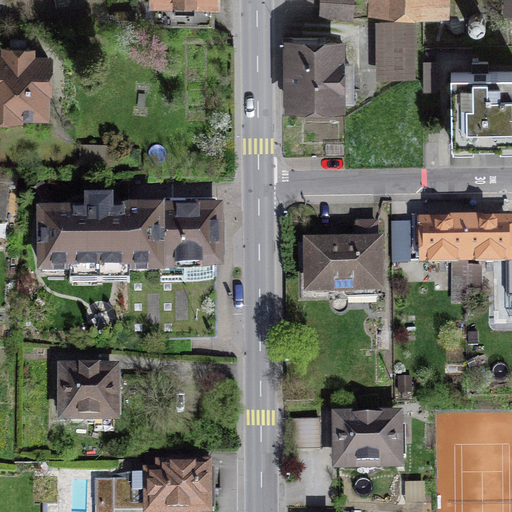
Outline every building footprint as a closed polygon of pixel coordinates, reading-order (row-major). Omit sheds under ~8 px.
[(155,0),(156,24),(213,24),(213,0),(155,0)] [(320,0),(320,15),(352,17),(352,0),(320,0)] [(431,0),(378,0),(378,8),(431,10),(431,0)] [(115,12),(115,25),(127,24),(127,12),(115,12)] [(414,69),(413,21),(381,21),(381,69),(414,69)] [(292,38),(293,102),(352,101),(352,69),(342,69),(342,61),(336,61),(336,42),(325,42),(325,38),(292,38)] [(18,110),(44,110),(44,85),(47,85),(48,58),(29,57),(29,48),(6,47),(6,56),(0,56),(0,113),(18,113),(18,110)] [(434,61),(424,61),(424,90),(435,90),(434,61)] [(511,71),(451,72),(452,142),(511,141),(511,71)] [(159,264),(158,214),(128,215),(127,185),(88,186),(88,215),(42,216),(43,271),(46,271),(46,339),(211,337),(210,275),(214,275),(214,264),(159,264)] [(41,187),(29,193),(35,205),(47,199),(41,187)] [(159,264),(214,264),(218,264),(217,211),(158,212),(158,214),(159,264)] [(394,261),(412,261),(411,221),(393,222),(394,261)] [(466,223),(466,260),(509,259),(509,243),(511,242),(511,222),(509,222),(466,223)] [(424,245),(424,261),(466,260),(466,223),(417,224),(418,245),(424,245)] [(310,268),(310,289),(377,288),(377,224),(358,224),(358,246),(300,246),(301,268),(310,268)] [(78,372),(63,372),(63,418),(69,418),(73,422),(82,423),(86,418),(95,418),(95,431),(114,431),(114,417),(121,417),(121,396),(114,396),(114,372),(99,372),(99,367),(78,367),(78,372)] [(396,419),(338,420),(339,465),(357,465),(367,470),(373,469),(378,465),(397,465),(396,419)] [(293,421),(294,449),(320,449),(319,420),(293,421)] [(113,511),(114,511),(214,511),(214,467),(161,468),(161,475),(132,476),(132,480),(100,480),(100,511),(113,511)]
